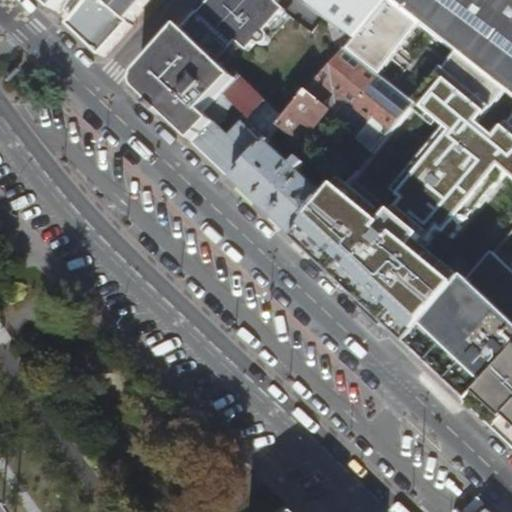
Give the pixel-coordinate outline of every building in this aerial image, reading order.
[(45,0),(104,57),(132,26),(130,23),(151,0),(45,0)] [(279,3),(281,0),(225,0),(194,35),(190,32),(189,32),(186,30),(147,74),(143,81),(142,86),(144,94),(200,146),(219,124),(207,113),(230,91),(232,89),(240,81),(221,64),(239,42),(249,31),(256,36),(256,40),(259,44),(262,45),(265,45),(267,44),(270,41),(271,39),(271,36),(270,33),(268,32),(287,10),(279,3)] [(217,0),(190,32),(194,35),(225,0),(217,0)] [(338,200),(303,240),(416,349),(471,283),(441,262),(511,177),(511,178),(511,94),(394,1),(392,0),(388,0),(356,40),(347,49),(417,103),(448,128),(383,210),(351,183),(338,200)] [(304,0),(304,1),(325,16),(356,40),(388,0),(304,0)] [(511,0),(394,0),(394,1),(511,94),(511,0)] [(291,13),(287,10),(268,32),(270,33),(272,35),(291,13)] [(244,47),(239,42),(221,64),(240,81),(244,77),(229,64),(244,47)] [(330,112),(377,150),(417,103),(347,49),(288,121),(284,126),(305,143),(330,112)] [(260,111),(255,116),(236,139),(219,124),(200,146),(237,183),(272,143),(284,126),(288,121),(268,102),(269,101),(244,77),(240,81),(232,89),(260,111)] [(260,111),(232,89),(230,91),(255,116),(260,111)] [(338,200),(272,143),(237,183),(303,240),(338,200)] [(511,264),(498,252),(471,283),(416,349),(477,406),(479,404),(511,366),(511,264)] [(252,407),(150,315),(129,338),(231,430),(252,407)] [(511,366),(479,404),(498,423),(511,407),(511,366)] [(511,407),(498,423),(497,425),(511,438),(511,407)]
